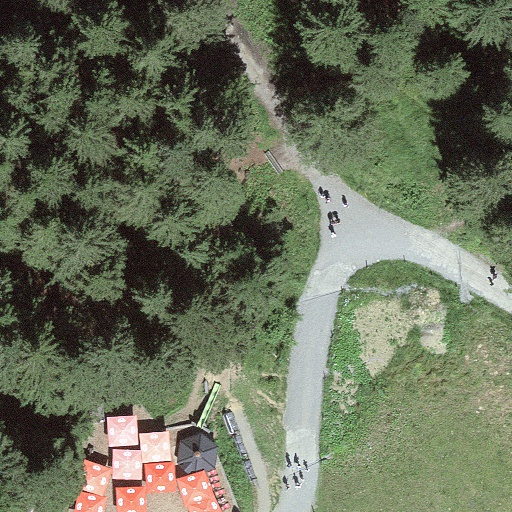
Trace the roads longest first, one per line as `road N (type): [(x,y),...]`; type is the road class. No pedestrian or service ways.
road 1 (track): [(368,236),(315,115),(239,0)]
road 2 (track): [(511,295),(412,242),(368,236)]
